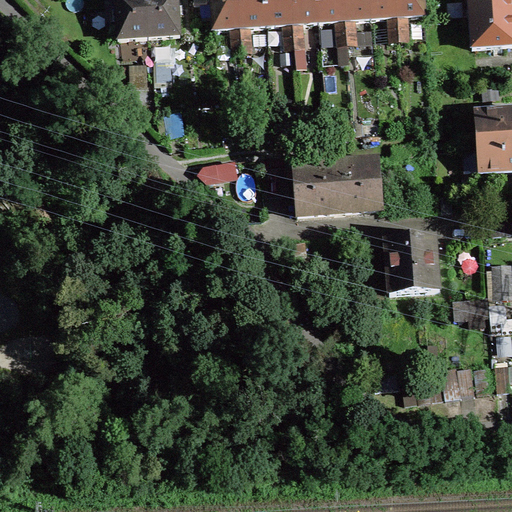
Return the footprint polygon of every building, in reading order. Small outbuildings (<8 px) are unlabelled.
[(148,41),(145,0),(115,0),(119,43),(148,41)] [(177,0),(145,0),(148,41),(180,38),(177,0)] [(240,32),(238,0),(211,0),(214,33),(231,32),(240,32)] [(266,30),(264,0),(238,0),(240,32),(249,31),(266,30)] [(283,29),(292,28),(290,0),(264,0),(266,30),(283,29)] [(301,27),(319,26),(317,0),(290,0),(292,28),(301,27)] [(345,24),(343,0),(317,0),(319,26),(336,25),(345,24)] [(371,22),(369,0),(343,0),(345,24),(354,24),(371,22)] [(397,21),(396,0),(369,0),(371,22),(388,21),(397,21)] [(396,0),(397,21),(407,20),(425,19),(423,0),(396,0)] [(511,0),(467,0),(468,20),(511,17),(511,0)] [(511,17),(468,20),(470,51),(493,50),(511,48),(511,17)] [(407,20),(397,21),(399,45),(408,45),(407,20)] [(397,21),(388,21),(390,46),(399,45),(397,21)] [(345,24),(336,25),(337,49),(346,49),(345,24)] [(354,24),(345,24),(346,49),(355,48),(354,24)] [(301,27),(292,28),(293,53),(303,52),(301,27)] [(292,28),(283,29),(284,53),(293,53),(292,28)] [(249,31),(240,32),(242,56),(251,56),(249,31)] [(240,32),(231,32),(232,57),(242,56),(240,32)] [(146,69),(131,70),(131,90),(146,89),(146,69)] [(477,145),(511,142),(511,112),(498,113),(476,115),(477,145)] [(244,113),(232,114),(233,137),(246,136),(244,113)] [(511,142),(477,145),(479,176),(502,175),(511,174),(511,142)] [(346,216),(383,213),(379,163),(293,169),(297,219),(335,217),(335,212),(346,211),(346,216)] [(440,294),(436,240),(386,243),(390,297),(440,294)] [(282,247),(284,259),(307,256),(305,244),(282,247)] [(510,269),(495,269),(497,302),(511,301),(510,269)] [(485,302),(455,305),(456,321),(487,318),(485,302)] [(502,309),(489,310),(491,324),(501,323),(504,323),(502,309)] [(511,334),(511,322),(504,323),(501,323),(502,335),(511,334)] [(508,368),(495,369),(497,395),(510,394),(508,368)] [(487,372),(476,374),(478,399),(490,397),(487,372)] [(471,374),(458,375),(461,401),(474,399),(471,374)] [(456,380),(444,381),(447,403),(459,401),(456,380)] [(429,381),(416,382),(419,406),(432,405),(429,381)] [(443,382),(431,383),(433,405),(445,403),(443,382)] [(416,406),(415,385),(403,386),(405,407),(416,406)]
